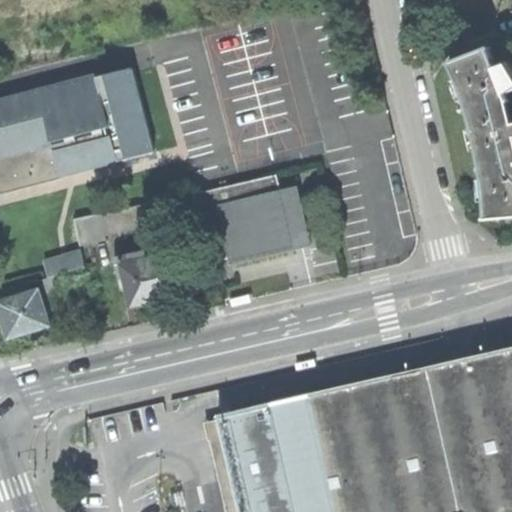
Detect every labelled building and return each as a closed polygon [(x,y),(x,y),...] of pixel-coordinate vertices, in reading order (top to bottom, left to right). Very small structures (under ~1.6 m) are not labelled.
[(484,187),(485,218),(511,216),(511,118),(508,101),(505,94),(496,70),(489,51),(451,64),(461,89),(469,113),(480,158),(484,187)] [(511,72),(508,65),(496,70),(505,94),(511,90),(511,72)] [(39,91),(62,174),(151,150),(128,67),(39,91)] [(0,189),(0,191),(62,174),(39,91),(0,101),(0,189)] [(277,175),(196,194),(203,220),(212,262),(229,258),(231,266),(295,250),(277,175)] [(196,194),(135,206),(138,220),(167,214),(170,227),(203,220),(196,194)] [(73,219),(79,245),(106,239),(105,235),(139,226),(138,220),(135,206),(73,219)] [(120,288),(127,287),(122,265),(147,260),(145,250),(113,257),(120,288)] [(45,263),(49,277),(55,276),(84,266),(80,252),(67,256),(61,258),(45,263)] [(147,260),(156,301),(171,297),(182,295),(173,254),(147,260)] [(156,301),(147,260),(122,265),(127,287),(131,306),(144,304),(156,301)] [(40,296),(45,311),(64,305),(55,276),(49,277),(41,280),(45,294),(40,296)] [(0,288),(0,296),(1,301),(32,292),(28,280),(0,288)] [(0,301),(0,307),(9,336),(29,330),(49,324),(45,311),(40,296),(38,290),(32,292),(1,301),(0,301)] [(231,302),(232,306),(253,301),(251,293),(235,297),(230,298),(231,302)] [(511,511),(511,349),(219,417),(220,421),(224,438),(233,436),(238,455),(241,468),(249,504),(251,511),(511,511)] [(318,362),(317,358),(296,362),(298,371),(314,367),(319,366),(318,362)] [(233,511),(232,508),(249,504),(241,468),(232,470),(229,457),(238,455),(233,436),(224,438),(220,421),(204,425),(224,511),(233,511)] [(241,468),(238,455),(229,457),(232,470),(241,468)]
